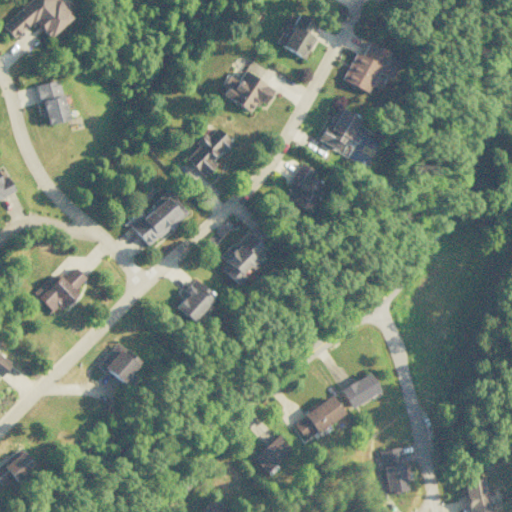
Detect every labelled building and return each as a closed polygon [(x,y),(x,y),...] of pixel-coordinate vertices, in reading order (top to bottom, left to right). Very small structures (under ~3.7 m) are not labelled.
[(26,0),(0,24),(0,25),(12,38),(31,20),(46,37),(69,16),(54,0),(26,0)] [(303,58),(313,37),(306,34),(312,21),(295,13),(285,35),(277,31),(272,43),(303,58)] [(352,51),(339,80),(364,91),(367,84),(380,90),(393,61),(383,56),(386,51),(366,41),(360,55),(352,51)] [(219,94),(251,114),(268,87),(241,70),(234,80),(226,75),(220,84),(224,86),(219,94)] [(33,84),(43,124),(63,119),(53,79),(33,84)] [(317,142),(347,154),(348,151),(342,148),(345,139),(354,143),(360,127),(352,124),(355,115),(332,105),(317,142)] [(214,163),(211,160),(229,142),(213,127),(204,137),(200,133),(192,142),(195,145),(183,158),(202,176),(214,163)] [(308,177),(312,171),(301,163),(278,195),(300,211),(319,184),(308,177)] [(0,196),(11,193),(4,175),(0,177),(0,196)] [(150,201),(153,204),(128,227),(146,246),(184,211),(163,189),(150,201)] [(216,255),(223,263),(217,269),(234,285),(241,278),(239,276),(259,256),(254,251),(259,246),(246,233),(234,245),(230,242),(216,255)] [(63,306),(75,292),(71,289),(82,277),(71,267),(60,278),(52,270),(31,293),(50,311),(59,301),(63,306)] [(169,306),(188,321),(208,294),(189,280),(169,306)] [(95,363),(122,388),(132,378),(125,372),(135,361),(114,342),(95,363)] [(0,373),(9,362),(0,355),(0,373)] [(348,408),(377,389),(364,371),(336,390),(348,408)] [(303,439),(341,414),(329,395),(290,421),(303,439)] [(249,457),(267,476),(276,467),(272,463),(288,448),(274,433),(249,457)] [(377,449),(384,493),(403,489),(396,446),(377,449)] [(13,481),(32,466),(18,448),(0,461),(0,484),(10,477),(13,481)] [(466,511),(481,511),(489,511),(482,477),(460,482),(466,511)] [(224,511),(226,509),(206,498),(197,511),(224,511)]
